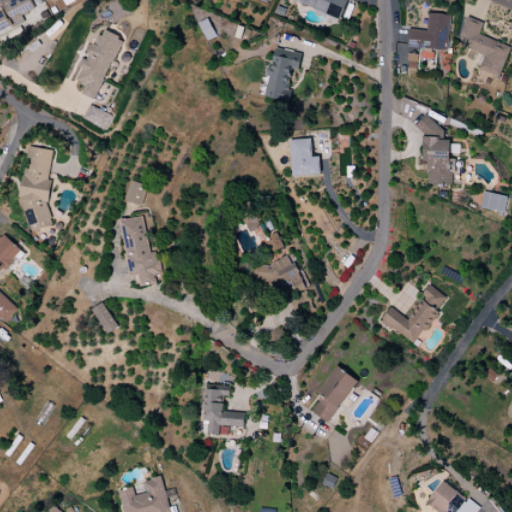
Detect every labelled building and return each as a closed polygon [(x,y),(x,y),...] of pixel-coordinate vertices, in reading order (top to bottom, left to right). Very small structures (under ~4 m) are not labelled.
[(31,0),(0,0),(0,32),(12,27),(10,22),(36,10),(31,0)] [(290,0),(340,20),(347,0),(290,0)] [(407,48),(447,50),(449,15),(427,13),(426,30),(408,29),(407,48)] [(462,47),(484,55),(478,70),(499,77),(510,46),(478,35),(483,23),(466,17),(459,37),(464,39),(462,47)] [(216,37),(207,19),(198,23),(206,41),(216,37)] [(95,100),(122,39),(100,29),(82,69),(82,68),(76,82),(85,85),(81,94),(95,100)] [(263,96),(283,101),(290,69),(298,71),(302,54),(276,49),(272,67),(269,66),(263,96)] [(83,120),(105,129),(111,115),(89,105),(83,120)] [(427,184),(453,185),(454,159),(449,159),(450,140),(442,140),(442,122),(420,122),(420,130),(423,130),(423,161),(427,161),(427,184)] [(292,176),(320,175),(320,157),(312,157),(311,139),(291,140),(292,176)] [(53,150),(29,147),(27,155),(31,167),(24,169),(19,196),(30,232),(51,226),(52,221),(47,206),(51,184),(49,177),(53,150)] [(124,201),(142,206),(148,186),(130,181),(124,201)] [(480,207),(503,213),(507,197),(484,191),(480,207)] [(139,286),(156,284),(154,276),(160,275),(157,252),(149,253),(143,217),(121,220),(129,276),(138,275),(139,286)] [(268,236),(273,251),(282,248),(278,233),(268,236)] [(0,274),(22,251),(4,234),(0,238),(0,274)] [(308,285),(295,261),(291,264),(286,256),(265,267),(282,299),(308,285)] [(407,319),(390,307),(380,322),(417,347),(422,339),(420,337),(448,297),(430,285),(407,319)] [(17,309),(0,292),(0,317),(5,322),(17,309)] [(92,309),(107,334),(118,328),(103,303),(92,309)] [(358,381),(336,365),(316,393),(322,397),(311,412),(328,424),(358,381)] [(227,391),(206,390),(204,421),(208,421),(207,434),(228,436),(229,427),(243,428),(244,413),(225,412),(227,391)] [(169,511),(161,477),(142,481),(143,485),(119,491),(124,511),(169,511)] [(426,503),(437,511),(476,511),(480,508),(443,481),(426,503)]
